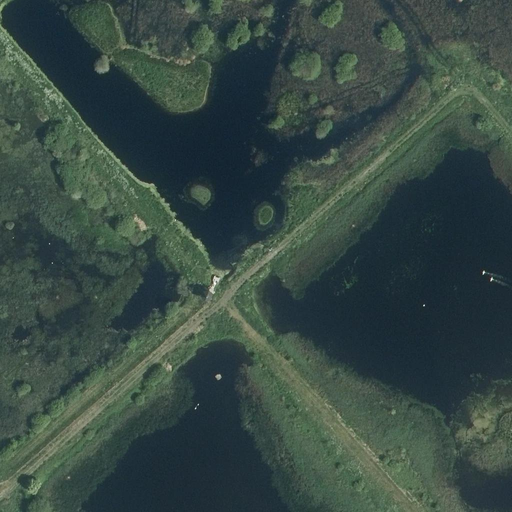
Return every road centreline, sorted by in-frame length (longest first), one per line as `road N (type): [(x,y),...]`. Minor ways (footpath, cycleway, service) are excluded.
road 1 (track): [(511,136),(462,89),(0,495)]
road 2 (track): [(223,300),(410,511)]
